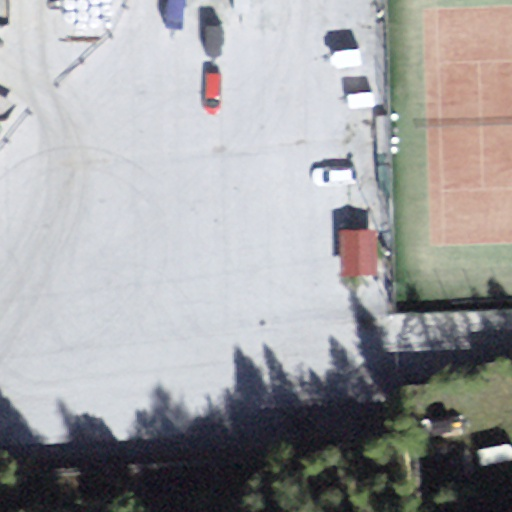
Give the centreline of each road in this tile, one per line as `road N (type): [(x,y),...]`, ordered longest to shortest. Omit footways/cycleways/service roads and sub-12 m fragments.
road 1 (track): [(511,333),(0,381)]
road 2 (track): [(279,0),(250,55),(259,356)]
